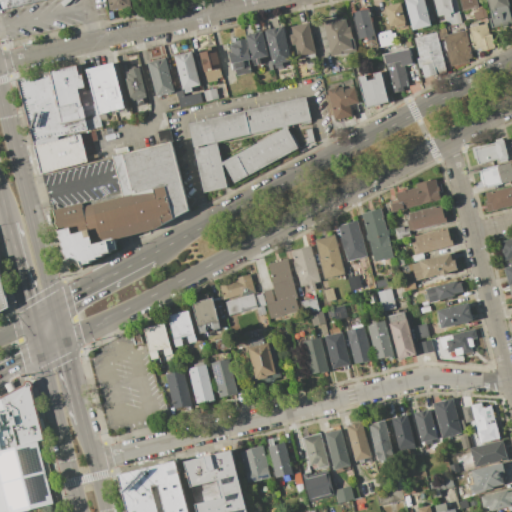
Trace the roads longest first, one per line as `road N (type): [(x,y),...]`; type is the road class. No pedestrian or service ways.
road 1 (secondary): [(99,323),(511,103)]
road 2 (residential): [(511,384),(424,378),(93,463)]
road 3 (secondary): [(511,61),(150,255)]
road 4 (residential): [(269,0),(0,64)]
road 5 (residential): [(511,391),(448,138)]
road 6 (primary): [(54,307),(0,97)]
road 7 (primary): [(41,351),(81,511)]
